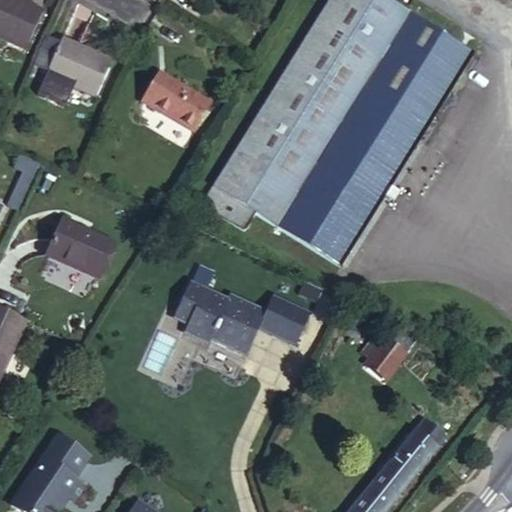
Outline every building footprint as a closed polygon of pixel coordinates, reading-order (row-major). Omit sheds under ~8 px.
[(43,14),(11,0),(0,0),(0,40),(27,53),(43,14)] [(474,56),(384,0),(333,0),(204,206),(247,233),(257,216),(340,268),(474,56)] [(112,63),(63,41),(46,78),(96,100),(112,63)] [(165,88),(169,81),(160,75),(142,104),(147,107),(160,86),(165,88)] [(211,106),(169,81),(165,88),(160,86),(147,107),(193,135),(211,106)] [(113,246),(62,223),(46,258),(98,280),(113,246)] [(189,329),(187,333),(209,345),(246,362),(268,317),(232,299),(229,304),(192,286),(175,322),(189,329)] [(0,377),(26,323),(0,310),(0,377)] [(415,346),(395,331),(367,368),(385,383),(415,346)] [(209,345),(187,333),(184,339),(207,350),(209,345)] [(386,511),(444,439),(425,424),(354,511),(386,511)] [(90,463),(56,443),(14,511),(64,511),(69,504),(76,507),(86,491),(76,486),(90,463)]
